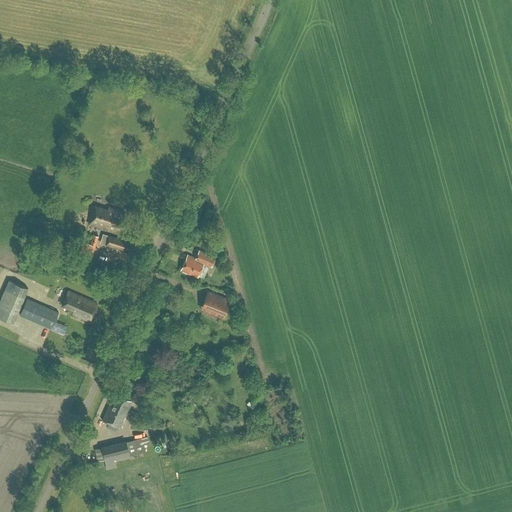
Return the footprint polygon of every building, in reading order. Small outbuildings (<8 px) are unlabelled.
[(107,210),(94,206),(88,223),(117,233),(124,212),(108,207),(107,210)] [(78,257),(90,261),(98,236),(93,234),(89,244),(84,242),(78,257)] [(131,254),(134,243),(108,235),(104,245),(131,254)] [(211,266),(215,257),(198,250),(195,257),(187,254),(180,270),(197,277),(199,272),(204,273),(207,265),(203,263),(211,266)] [(20,314),(51,328),(54,321),(58,312),(27,298),(24,305),(21,304),(28,288),(9,280),(0,300),(0,317),(13,323),(19,307),(22,308),(20,314)] [(67,290),(61,304),(73,310),(72,313),(89,320),(97,304),(67,290)] [(230,300),(208,291),(205,300),(227,308),(230,300)] [(101,419),(119,427),(131,401),(115,394),(112,402),(110,401),(101,419)] [(115,465),(114,459),(128,455),(145,451),(142,437),(94,449),(97,461),(104,460),(106,468),(115,465)]
